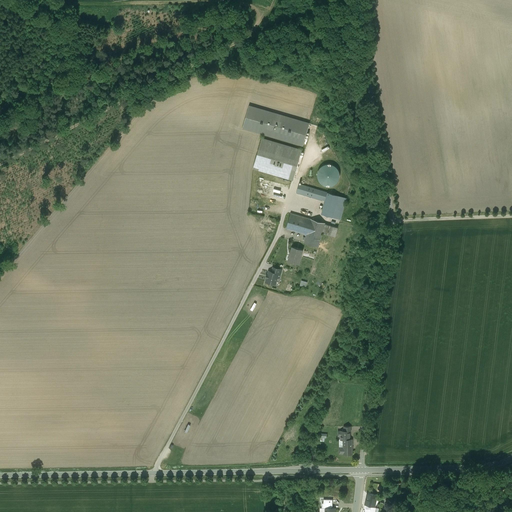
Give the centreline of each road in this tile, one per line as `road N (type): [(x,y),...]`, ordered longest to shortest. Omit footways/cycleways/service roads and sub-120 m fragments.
road 1 (unclassified): [(360,470),(392,220),(359,0)]
road 2 (secondary): [(360,470),(0,475)]
road 3 (track): [(254,31),(0,165)]
road 4 (track): [(254,31),(258,15),(242,3),(79,4)]
road 5 (secondary): [(511,458),(478,468),(360,470)]
